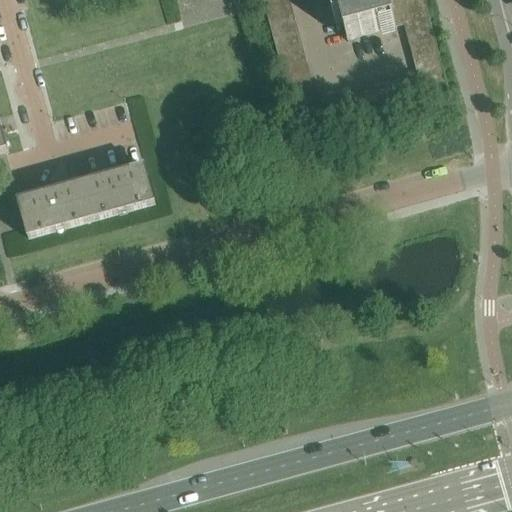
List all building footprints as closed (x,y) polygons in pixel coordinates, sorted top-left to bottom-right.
[(387,0),(396,31),(404,29),(417,76),(317,104),(288,0),(261,0),(299,136),(449,95),(423,0),(387,0)] [(387,0),(335,0),(347,44),(396,31),(387,0)] [(0,159),(6,158),(9,157),(0,125),(0,159)] [(6,158),(0,159),(0,172),(9,170),(6,158)] [(9,170),(0,172),(0,184),(12,181),(9,170)] [(146,170),(82,187),(93,225),(156,207),(146,170)] [(12,181),(0,184),(0,197),(16,194),(12,181)] [(93,225),(82,187),(18,205),(29,242),(93,225)]
